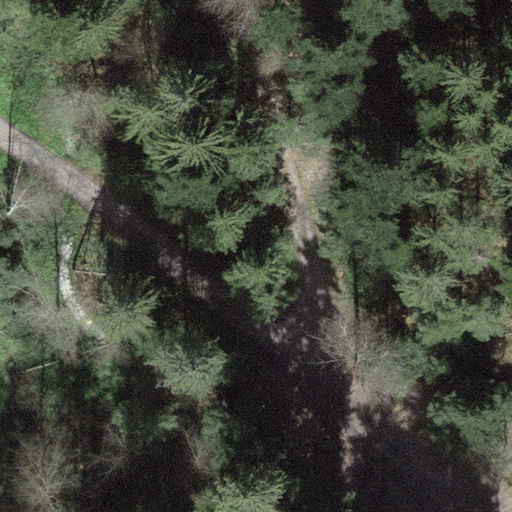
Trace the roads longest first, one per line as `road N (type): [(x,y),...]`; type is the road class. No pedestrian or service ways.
road 1 (track): [(223,0),(320,407)]
road 2 (track): [(320,407),(0,153)]
road 3 (track): [(472,511),(320,407)]
